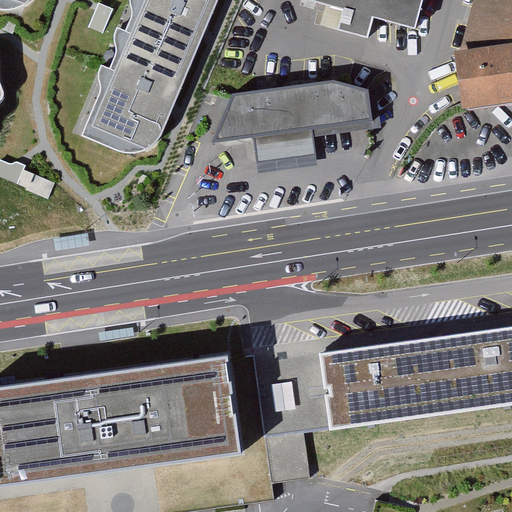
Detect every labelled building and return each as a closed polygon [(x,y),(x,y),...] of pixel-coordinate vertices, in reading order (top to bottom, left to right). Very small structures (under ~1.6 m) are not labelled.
[(0,0),(0,14),(10,18),(25,13),(37,7),(41,0),(0,0)] [(105,102),(86,141),(129,163),(145,160),(156,155),(164,147),(167,137),(222,0),(146,0),(146,2),(140,0),(137,0),(134,13),(137,26),(130,41),(123,37),(119,53),(122,64),(114,78),(107,75),(102,89),(105,102)] [(374,17),(416,29),(423,0),(300,0),(341,11),(335,30),(368,38),(374,17)] [(511,0),(478,0),(466,51),(455,52),(463,109),(511,102),(511,0)] [(1,89),(0,67),(0,117),(9,109),(1,89)] [(335,85),(234,99),(215,143),(371,124),(369,94),(335,85)] [(511,327),(382,344),(320,352),(330,429),(511,404),(511,327)] [(0,394),(0,493),(241,463),(228,366),(0,394)] [(290,383),(272,384),(273,409),(291,408),(290,383)]
